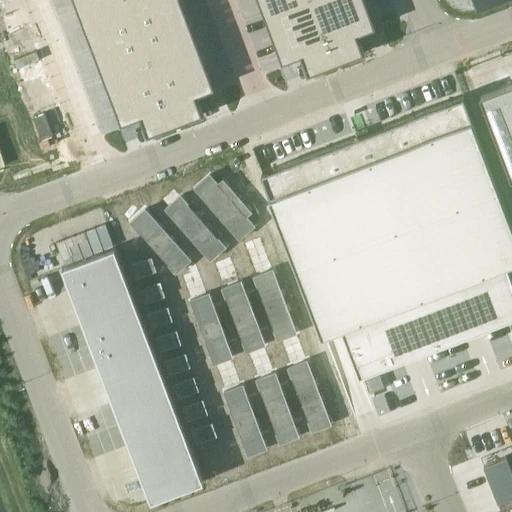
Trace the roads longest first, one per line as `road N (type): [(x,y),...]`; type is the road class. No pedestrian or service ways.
road 1 (unclassified): [(443,54),(0,222)]
road 2 (unclassified): [(0,274),(89,511)]
road 3 (unclassified): [(188,511),(420,424)]
